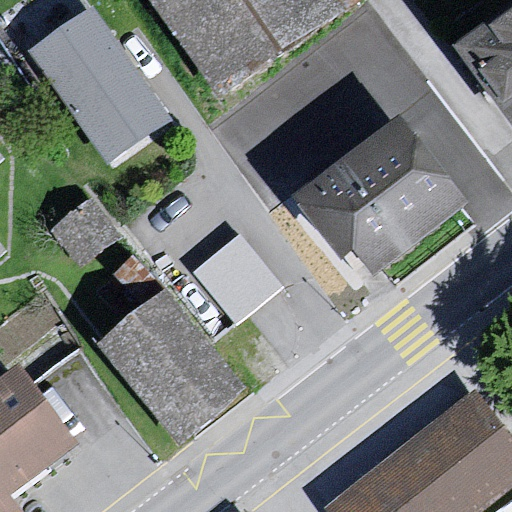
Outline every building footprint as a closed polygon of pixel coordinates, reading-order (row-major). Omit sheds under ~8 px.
[(137,0),(222,117),(278,184),(328,153),(278,70),(365,14),(355,0),(137,0)] [(511,21),(451,64),(511,145),(511,21)] [(105,28),(24,91),(107,188),(183,130),(105,28)] [(473,211),(404,122),(296,206),(345,268),(360,256),(381,283),(473,211)] [(0,271),(11,261),(0,249),(0,177),(5,173),(0,167),(0,271)] [(89,211),(54,244),(87,281),(104,267),(116,281),(124,274),(133,267),(89,211)] [(243,227),(196,262),(236,316),(283,282),(243,227)] [(154,309),(162,301),(133,267),(124,274),(154,309)] [(169,304),(96,363),(176,457),(250,404),(169,304)] [(15,384),(0,395),(0,511),(11,511),(74,463),(15,384)] [(511,449),(470,405),(331,511),(492,511),(511,497),(511,449)]
